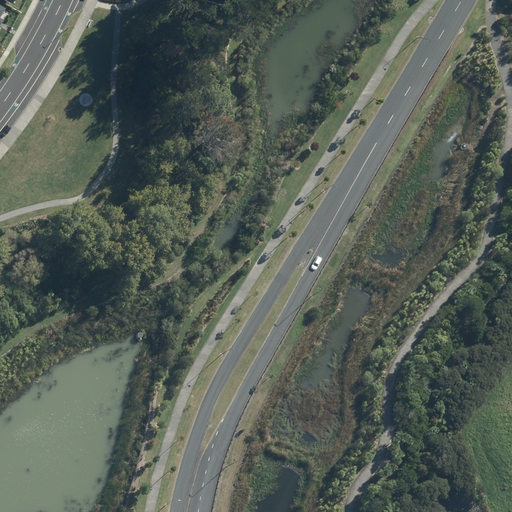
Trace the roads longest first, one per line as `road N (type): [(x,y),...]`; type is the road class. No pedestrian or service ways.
road 1 (secondary): [(176,511),(211,398),(289,263),(345,196)]
road 2 (secondary): [(345,196),(312,274),(234,407),(203,511)]
road 3 (secondary): [(345,196),(461,0)]
